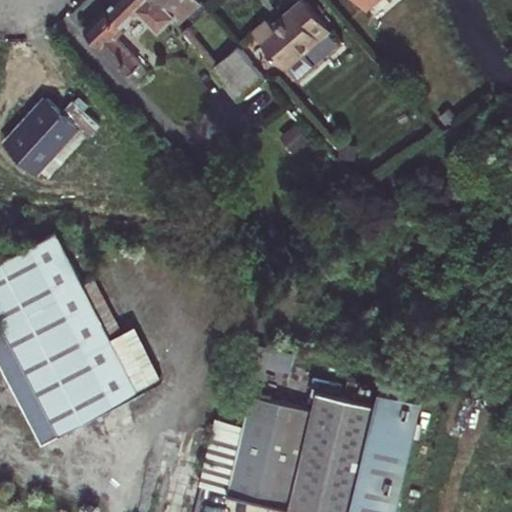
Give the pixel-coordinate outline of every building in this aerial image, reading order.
[(178,14),(165,0),(114,0),(86,28),(136,79),(147,68),(115,35),(141,9),(162,30),(175,17),(178,14)] [(308,0),(303,0),(275,24),(270,19),(256,30),(285,66),(331,27),(308,0)] [(240,100),(267,77),(239,45),(213,68),(240,100)] [(7,142),(37,170),(79,126),(90,136),(102,123),(74,98),(63,110),(48,97),(7,142)] [(59,229),(0,259),(0,313),(6,324),(0,327),(0,358),(44,441),(155,382),(85,249),(73,256),(59,229)] [(253,392),(229,491),(319,511),(396,511),(424,396),(381,386),(378,401),(319,387),(315,407),(253,392)] [(195,511),(224,511),(229,491),(202,484),(195,511)]
